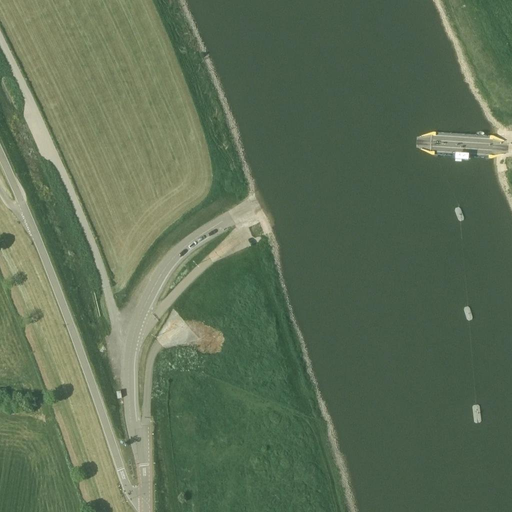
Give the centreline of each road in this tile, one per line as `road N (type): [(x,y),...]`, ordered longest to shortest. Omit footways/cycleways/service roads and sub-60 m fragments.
road 1 (tertiary): [(145,505),(130,422),(132,336),(163,270),(230,217)]
road 2 (tertiary): [(145,505),(127,489),(26,215)]
